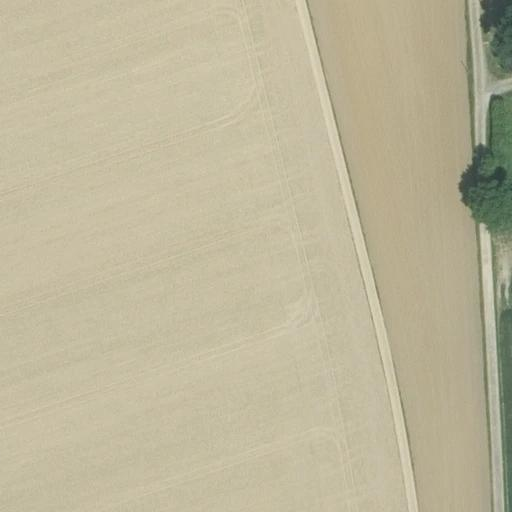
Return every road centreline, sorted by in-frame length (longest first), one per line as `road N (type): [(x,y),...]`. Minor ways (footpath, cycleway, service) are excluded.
road 1 (track): [(422,511),(313,0)]
road 2 (track): [(502,511),(484,0)]
